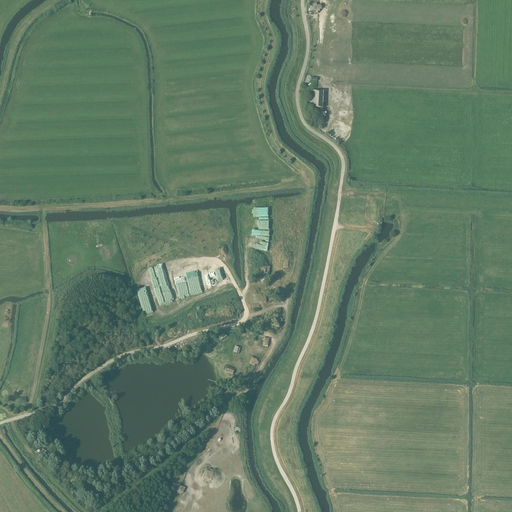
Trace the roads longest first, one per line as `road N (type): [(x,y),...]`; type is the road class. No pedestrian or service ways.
road 1 (track): [(43,209),(306,181),(307,171),(276,140),(261,91),(272,46),(266,0)]
road 2 (track): [(274,343),(286,310),(271,308),(122,355),(54,407),(0,423)]
road 3 (track): [(241,321),(274,343),(252,381),(218,421),(104,505)]
road 4 (track): [(25,415),(50,302),(43,209),(0,209)]
road 5 (track): [(511,202),(339,192)]
road 6 (track): [(85,511),(44,472),(0,409)]
